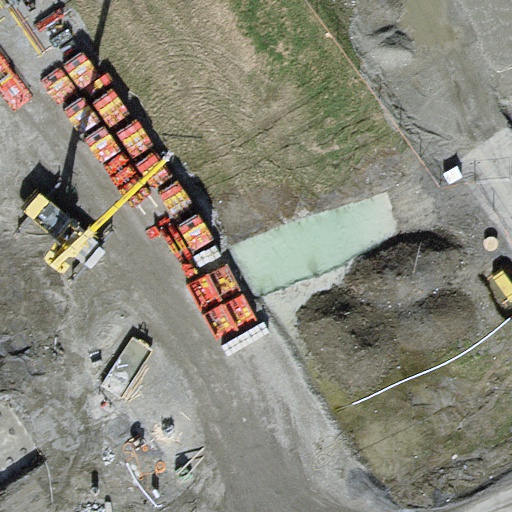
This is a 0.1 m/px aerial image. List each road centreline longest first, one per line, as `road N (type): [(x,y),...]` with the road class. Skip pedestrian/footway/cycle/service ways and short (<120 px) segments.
road 1 (unclassified): [(370,0),(477,119)]
road 2 (unclassified): [(477,119),(414,0)]
